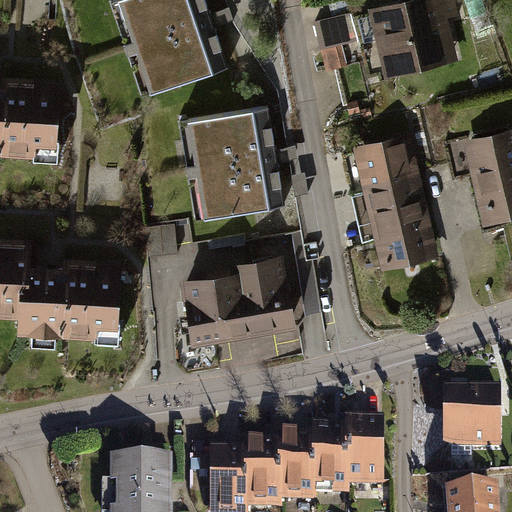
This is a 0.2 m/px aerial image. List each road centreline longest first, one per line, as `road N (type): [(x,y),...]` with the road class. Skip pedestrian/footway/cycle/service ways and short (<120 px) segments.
road 1 (tertiary): [(18,425),(396,353)]
road 2 (residential): [(396,353),(406,511)]
road 3 (tertiary): [(396,353),(511,315)]
